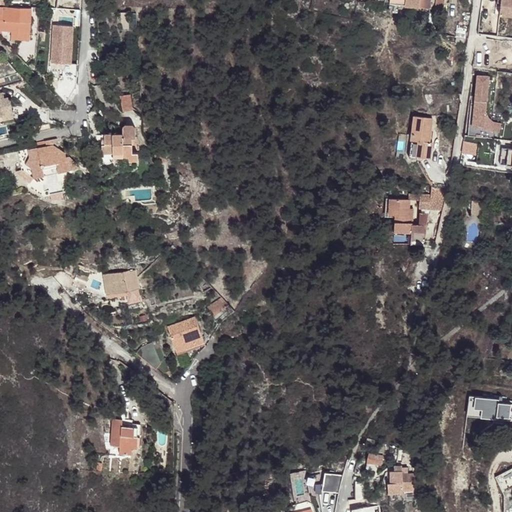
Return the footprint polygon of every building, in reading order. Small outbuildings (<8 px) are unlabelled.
[(511,0),(501,0),(501,2),(500,15),(511,15),(511,0)] [(0,31),(1,32),(2,28),(12,28),(11,36),(30,37),(31,15),(32,7),(0,5),(0,31)] [(51,23),(49,61),(69,62),(71,24),(51,23)] [(484,116),(490,74),(476,72),(469,126),(500,130),(501,118),(484,116)] [(121,109),(132,108),(131,91),(120,92),(121,109)] [(0,93),(0,123),(3,123),(2,119),(11,116),(6,97),(1,98),(0,93)] [(140,107),(139,94),(131,95),(132,108),(140,107)] [(427,138),(431,138),(434,120),(413,117),(410,137),(427,138)] [(126,127),(126,132),(126,137),(136,137),(139,137),(139,127),(137,124),(128,124),(126,127)] [(105,133),(106,152),(116,152),(116,156),(132,156),(132,158),(134,160),(139,160),(141,157),(141,152),(136,152),(136,137),(126,137),(126,132),(105,133)] [(431,161),(434,143),(427,143),(417,142),(415,158),(431,161)] [(56,143),(21,151),(24,168),(36,176),(72,169),(69,156),(68,151),(56,143)] [(72,155),(69,156),(72,169),(80,168),(78,159),(72,155)] [(442,211),(447,191),(432,187),(431,195),(420,194),(420,201),(419,209),(442,211)] [(411,200),(411,199),(391,197),(390,213),(395,213),(394,231),(412,232),(413,214),(410,214),(411,201),(411,200)] [(486,200),(475,199),(474,213),(484,215),(486,200)] [(126,293),(141,291),(135,274),(130,274),(130,273),(104,275),(107,294),(126,293)] [(229,305),(221,296),(207,307),(215,316),(229,305)] [(204,341),(195,315),(167,324),(176,351),(204,341)] [(165,372),(171,369),(165,353),(161,343),(136,352),(157,367),(159,365),(165,372)] [(135,418),(120,418),(119,444),(128,445),(128,452),(140,453),(140,446),(149,446),(149,421),(141,421),(142,418),(135,418)] [(384,456),(370,452),(368,461),(382,464),(384,456)] [(389,476),(390,483),(395,482),(396,482),(402,482),(402,474),(406,474),(406,467),(400,467),(400,471),(389,471),(389,476)] [(326,472),(311,478),(314,493),(319,495),(324,511),(335,511),(337,499),(344,473),(326,472)] [(410,474),(406,474),(402,474),(402,482),(402,489),(411,488),(410,474)] [(387,483),(388,495),(396,493),(395,482),(390,483),(387,483)]
